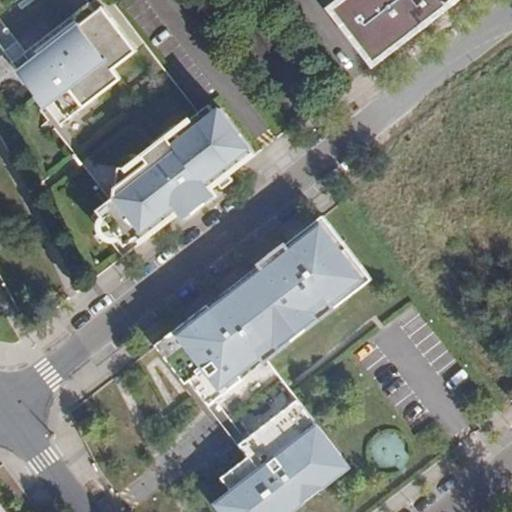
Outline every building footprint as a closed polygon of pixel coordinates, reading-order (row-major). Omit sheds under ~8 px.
[(126,0),(122,4),(142,28),(162,12),(151,0),(126,0)] [(345,0),(338,6),(373,54),(394,37),(399,43),(414,31),(425,23),(454,0),(345,0)] [(79,25),(95,13),(89,5),(73,17),(79,25)] [(73,17),(25,54),(48,84),(35,95),(45,108),(54,102),(67,118),(120,77),(111,66),(135,48),(103,7),(95,13),(79,25),(73,17)] [(428,26),(425,23),(414,31),(417,35),(428,26)] [(399,43),(394,37),(373,54),(377,60),(399,43)] [(11,64),(25,54),(17,43),(4,54),(11,64)] [(48,84),(25,54),(11,64),(35,95),(48,84)] [(209,104),(216,112),(222,108),(215,99),(209,104)] [(54,102),(45,108),(58,125),(67,118),(54,102)] [(216,112),(209,104),(198,113),(190,119),(196,128),(216,112)] [(138,236),(143,242),(210,189),(256,154),(222,108),(216,112),(196,128),(190,119),(178,128),(180,130),(159,147),(156,145),(126,168),(123,189),(117,188),(115,199),(99,211),(105,219),(120,239),(126,245),(138,236)] [(159,147),(180,130),(178,128),(175,124),(153,140),(156,145),(159,147)] [(123,189),(126,168),(121,167),(117,188),(123,189)] [(210,189),(183,211),(187,216),(215,195),(210,189)] [(371,280),(322,217),(156,345),(187,384),(191,381),(209,406),(214,402),(244,442),(240,445),(249,457),(245,460),(221,478),(232,492),(236,497),(220,509),(222,511),(291,511),(349,467),(267,361),(371,280)] [(120,239),(105,219),(104,222),(101,227),(101,230),(104,235),(108,239),(111,240),(118,240),(120,239)] [(187,384),(245,460),(249,457),(240,445),(244,442),(214,402),(209,406),(191,381),(187,384)] [(236,497),(232,492),(216,504),(220,509),(236,497)]
